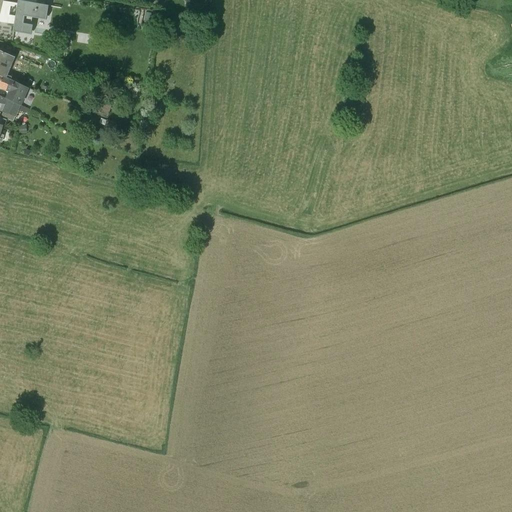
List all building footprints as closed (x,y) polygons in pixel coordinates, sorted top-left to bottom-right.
[(52,6),(20,1),(14,32),(33,35),(34,27),(25,25),(27,16),(50,20),(52,6)] [(14,56),(0,50),(0,74),(6,77),(14,56)] [(28,88),(11,79),(6,77),(0,74),(0,86),(10,91),(7,99),(9,100),(20,105),(28,88)] [(33,100),(38,91),(32,88),(27,98),(33,100)] [(20,105),(9,100),(7,99),(0,95),(0,103),(6,105),(4,112),(15,117),(20,105)]
